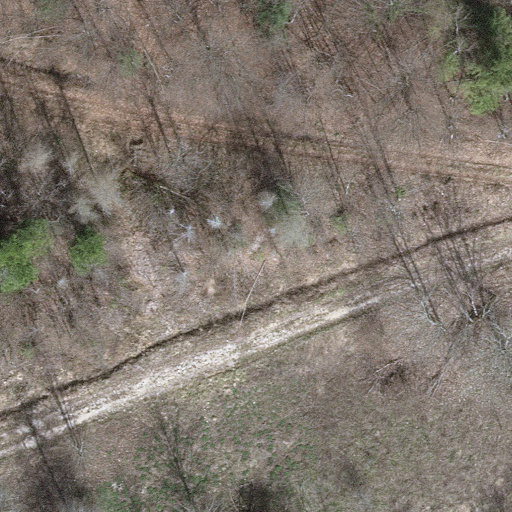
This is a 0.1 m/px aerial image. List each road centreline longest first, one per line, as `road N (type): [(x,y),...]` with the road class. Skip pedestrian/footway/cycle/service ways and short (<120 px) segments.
road 1 (track): [(0,446),(511,262)]
road 2 (track): [(0,94),(117,126),(511,173)]
